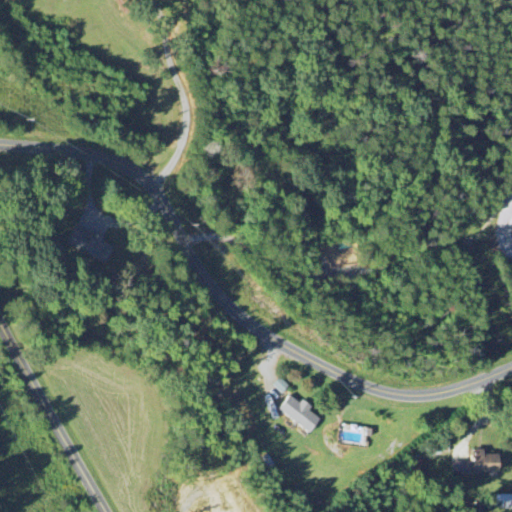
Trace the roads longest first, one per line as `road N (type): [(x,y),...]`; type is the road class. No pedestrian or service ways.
road 1 (residential): [(0,145),(121,163),(151,186),(220,295),(266,332),(370,390),(423,395),(511,363)]
road 2 (residential): [(103,511),(44,416),(0,320)]
